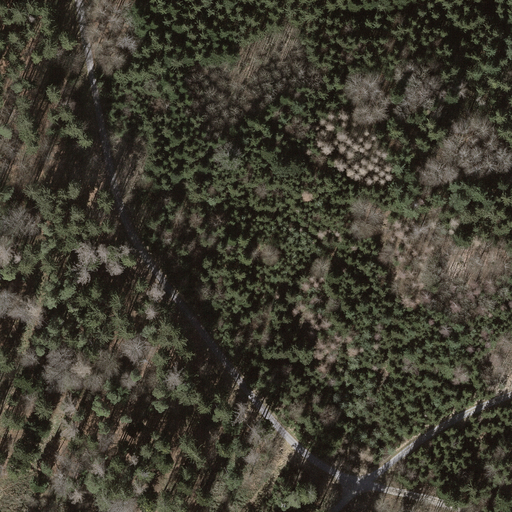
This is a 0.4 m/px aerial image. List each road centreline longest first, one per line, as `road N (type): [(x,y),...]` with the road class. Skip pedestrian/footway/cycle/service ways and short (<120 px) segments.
road 1 (track): [(78,0),(107,168),(132,236),(211,347),(294,443),(364,485)]
road 2 (track): [(511,392),(433,429),(364,485)]
road 3 (track): [(364,485),(482,511)]
